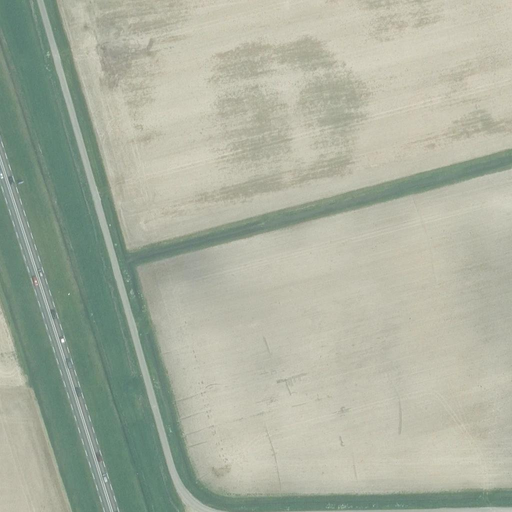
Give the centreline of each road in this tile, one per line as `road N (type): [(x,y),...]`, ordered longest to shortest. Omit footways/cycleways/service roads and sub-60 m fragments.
road 1 (unclassified): [(209,511),(175,477),(41,0)]
road 2 (primary): [(0,158),(111,511)]
